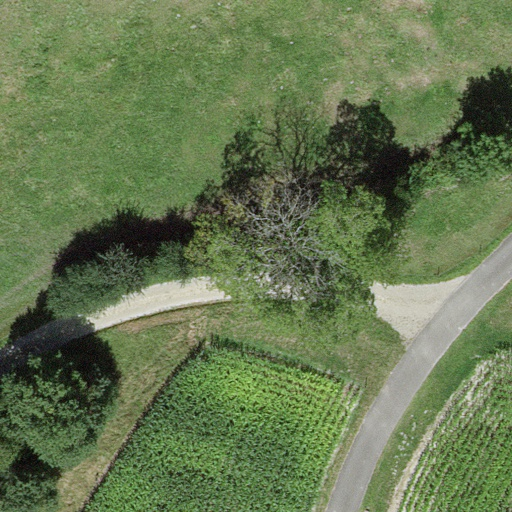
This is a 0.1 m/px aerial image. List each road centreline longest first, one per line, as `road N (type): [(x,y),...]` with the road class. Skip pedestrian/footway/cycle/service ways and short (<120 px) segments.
road 1 (track): [(0,365),(22,347),(117,307),(271,282),(381,298),(439,320)]
road 2 (track): [(511,251),(439,320),(360,467),(345,511)]
